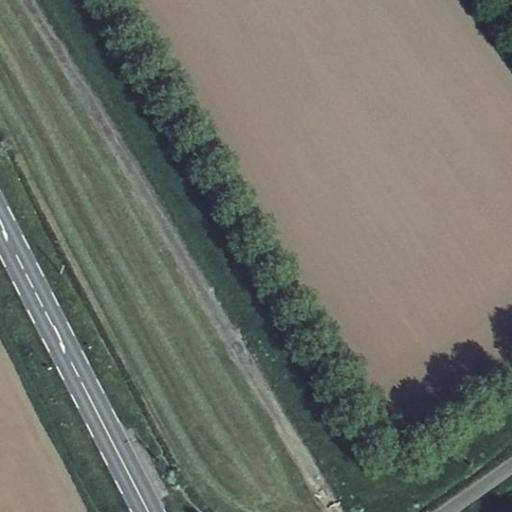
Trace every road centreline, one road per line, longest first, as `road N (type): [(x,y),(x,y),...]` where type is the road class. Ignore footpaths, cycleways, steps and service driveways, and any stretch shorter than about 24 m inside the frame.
road 1 (track): [(335,511),(27,0)]
road 2 (tertiary): [(148,511),(0,223)]
